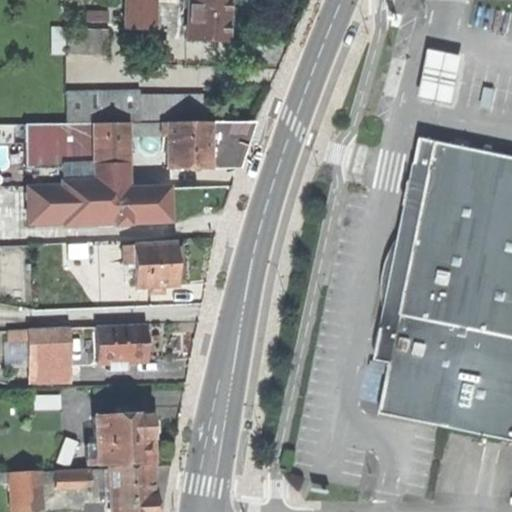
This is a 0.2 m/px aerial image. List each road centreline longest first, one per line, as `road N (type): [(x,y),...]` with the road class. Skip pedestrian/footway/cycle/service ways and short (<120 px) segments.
road 1 (secondary): [(342,0),(275,172),(241,316)]
road 2 (secondary): [(241,316),(221,372),(198,511)]
road 3 (secondary): [(212,511),(240,383),(241,316)]
